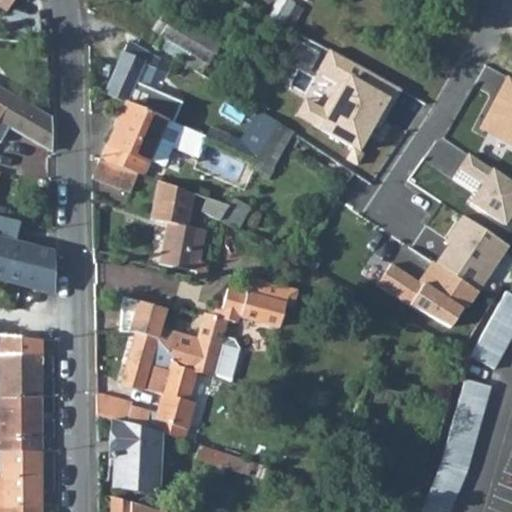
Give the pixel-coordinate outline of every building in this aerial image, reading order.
[(15,0),(0,0),(0,4),(9,10),(15,0)] [(294,3),(288,0),(276,0),(268,15),(283,23),(294,3)] [(246,11),(249,5),(243,2),(240,8),(246,11)] [(290,27),(302,7),(294,3),(283,23),(290,27)] [(201,75),(219,44),(164,11),(152,29),(161,34),(155,45),(182,61),(181,62),(201,75)] [(146,87),(158,57),(128,39),(104,93),(124,101),(172,122),(181,102),(146,87)] [(348,134),(377,75),(340,57),(311,117),(348,134)] [(258,67),(246,89),(261,97),(273,75),(258,67)] [(0,121),(50,151),(50,118),(0,89),(0,121)] [(206,137),(172,122),(124,101),(100,159),(137,172),(142,174),(148,159),(165,165),(173,145),(199,156),(206,137)] [(511,113),(491,148),(511,160),(511,113)] [(276,124),(263,116),(241,153),(257,159),(276,124)] [(267,176),(291,132),(277,123),(276,124),(257,159),(252,167),(267,176)] [(130,191),(137,172),(100,159),(99,158),(92,177),(130,191)] [(186,226),(192,192),(157,180),(150,219),(167,222),(174,223),(172,230),(166,229),(159,263),(196,271),(198,261),(203,234),(191,232),(192,227),(186,226)] [(219,219),(228,205),(205,197),(200,210),(219,219)] [(236,229),(249,206),(232,197),(228,205),(219,219),(236,229)] [(52,251),(0,238),(0,279),(52,293),(52,251)] [(205,282),(209,263),(198,261),(196,271),(194,278),(205,282)] [(119,331),(120,331),(135,332),(156,338),(178,366),(194,370),(212,375),(222,336),(227,319),(235,321),(237,315),(279,326),(284,305),(285,304),(276,302),(280,287),(244,277),(240,292),(227,288),(221,310),(219,318),(212,316),(204,314),(197,339),(159,328),(163,314),(157,312),(159,307),(122,296),(119,331)] [(285,304),(284,305),(291,307),(295,291),(280,287),(276,302),(285,304)] [(511,331),(511,295),(505,291),(467,354),(490,368),(511,331)] [(219,318),(221,310),(214,308),(212,316),(219,318)] [(178,366),(156,338),(135,332),(121,383),(142,389),(143,387),(163,394),(157,413),(130,405),(131,402),(95,393),(96,414),(111,418),(160,432),(183,439),(193,401),(186,399),(194,370),(178,366)] [(39,340),(0,335),(0,396),(39,396),(39,340)] [(239,348),(233,339),(222,336),(212,375),(230,381),(239,348)] [(490,386),(464,379),(440,462),(419,511),(449,511),(466,470),(490,386)] [(39,396),(0,396),(0,451),(39,451),(39,396)] [(160,432),(111,418),(108,457),(114,458),(112,485),(157,492),(160,432)] [(222,466),(227,454),(199,444),(194,458),(222,466)] [(0,506),(40,506),(39,451),(0,451),(0,506)] [(254,476),(258,464),(227,454),(222,466),(254,476)] [(270,482),(274,469),(258,464),(254,476),(270,482)] [(160,511),(112,496),(111,511),(160,511)]
